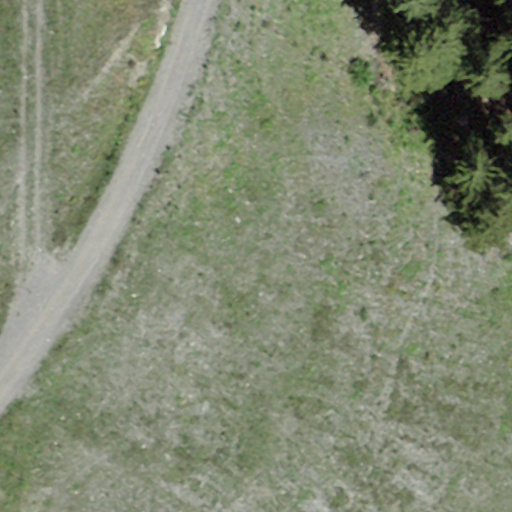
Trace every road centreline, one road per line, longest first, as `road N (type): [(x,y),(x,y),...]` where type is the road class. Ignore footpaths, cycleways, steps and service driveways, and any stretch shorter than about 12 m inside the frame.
road 1 (track): [(197,0),(54,320),(0,401)]
road 2 (track): [(52,0),(54,320)]
